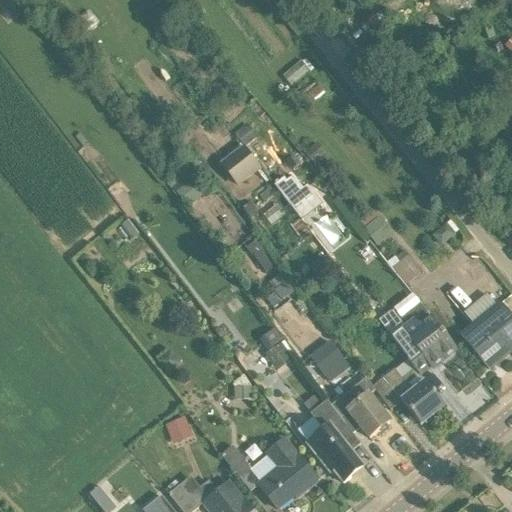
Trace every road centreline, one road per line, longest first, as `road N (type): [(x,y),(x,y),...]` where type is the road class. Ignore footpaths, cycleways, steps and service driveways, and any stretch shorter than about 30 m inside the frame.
road 1 (unclassified): [(511,274),(286,0)]
road 2 (unclassified): [(394,511),(511,415)]
